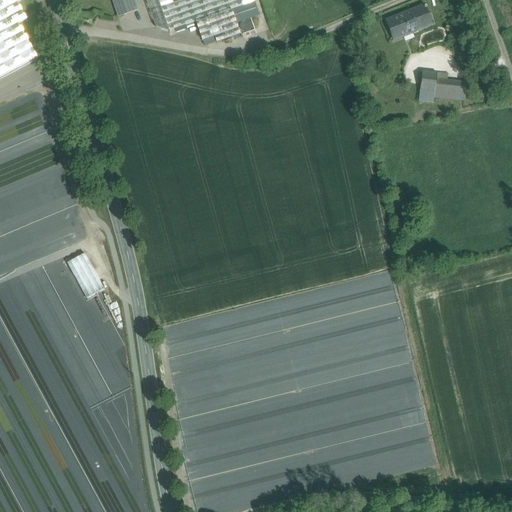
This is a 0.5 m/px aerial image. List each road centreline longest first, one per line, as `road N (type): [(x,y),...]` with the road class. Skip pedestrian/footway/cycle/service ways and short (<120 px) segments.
road 1 (secondary): [(173,511),(135,288),(54,0)]
road 2 (track): [(399,0),(264,54),(87,31),(64,35)]
road 3 (track): [(511,508),(335,495),(254,511)]
